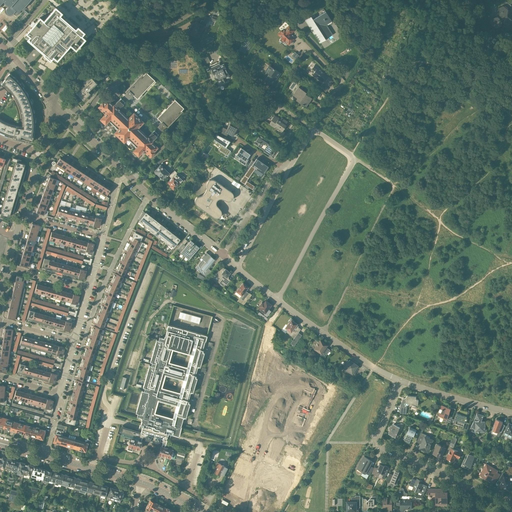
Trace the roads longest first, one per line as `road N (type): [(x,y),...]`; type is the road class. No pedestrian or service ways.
road 1 (residential): [(237,268),(55,104)]
road 2 (track): [(351,155),(397,76),(419,56),(511,115)]
road 3 (residential): [(212,0),(83,61),(55,104)]
road 4 (track): [(369,168),(393,185),(328,323)]
road 5 (residential): [(351,155),(277,300)]
road 6 (residential): [(462,482),(376,442),(400,380)]
road 7 (residential): [(400,380),(277,300)]
